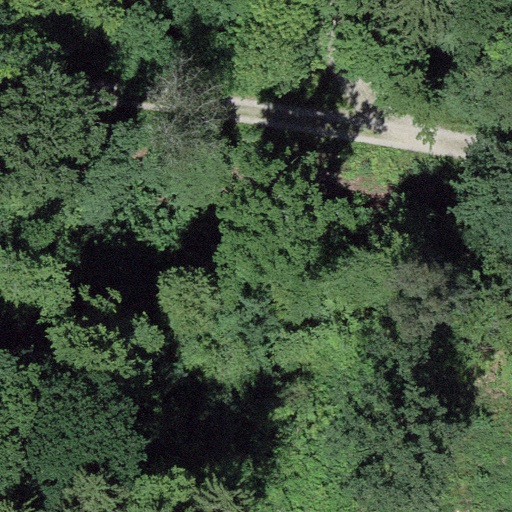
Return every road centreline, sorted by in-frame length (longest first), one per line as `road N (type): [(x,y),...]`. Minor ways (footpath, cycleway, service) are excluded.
road 1 (track): [(511,156),(32,64),(0,72)]
road 2 (track): [(140,0),(32,64)]
